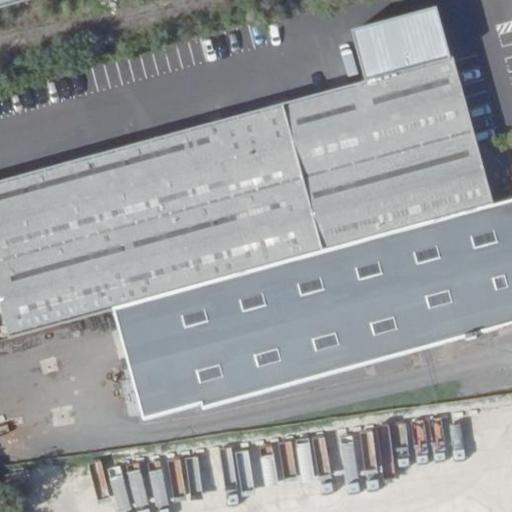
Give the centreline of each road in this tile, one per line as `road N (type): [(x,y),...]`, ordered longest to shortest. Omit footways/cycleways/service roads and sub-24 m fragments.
road 1 (unknown): [(0,129),(382,0)]
road 2 (unknown): [(511,441),(381,503),(298,511)]
